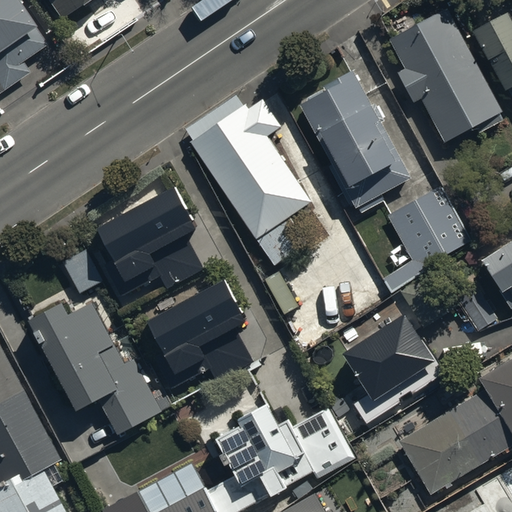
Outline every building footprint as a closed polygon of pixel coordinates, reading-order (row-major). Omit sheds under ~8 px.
[(0,0),(0,87),(29,67),(22,56),(46,40),(19,0),(0,0)] [(52,0),(59,11),(77,0),(52,0)] [(472,21),(511,96),(511,16),(505,3),(472,21)] [(424,101),(447,144),(477,128),(482,137),(508,123),(448,11),(392,41),(408,71),(402,74),(418,104),(424,101)] [(300,98),(360,210),(384,197),(381,190),(412,173),(355,68),(300,98)] [(262,97),(190,145),(271,265),(305,242),(288,216),(312,200),(267,135),(281,125),(262,97)] [(412,256),(382,274),(391,288),(475,236),(441,180),(386,213),(412,256)] [(176,185),(98,225),(125,277),(157,261),(151,250),(197,226),(176,185)] [(511,237),(484,255),(505,289),(509,287),(511,290),(511,237)] [(62,257),(79,289),(98,279),(81,247),(62,257)] [(401,287),(423,324),(461,301),(477,328),(498,316),(478,282),(456,295),(438,265),(401,287)] [(224,277),(146,317),(174,369),(206,353),(200,342),(246,318),(224,277)] [(42,338),(77,404),(96,394),(116,431),(170,403),(161,386),(149,392),(133,362),(125,366),(90,302),(69,313),(62,299),(30,316),(35,326),(32,327),(39,339),(42,338)] [(386,315),(344,342),(374,389),(435,350),(405,303),(397,308),(391,299),(381,305),(386,315)] [(0,511),(71,511),(56,481),(67,475),(57,456),(62,454),(0,337),(0,479),(0,511)] [(488,383),(511,420),(511,348),(479,369),(488,383)] [(511,434),(511,420),(488,383),(399,439),(430,487),(511,434)] [(239,511),(316,473),(316,475),(351,457),(327,411),(294,428),(288,418),(279,423),(268,402),(240,416),(244,423),(221,434),(227,444),(222,447),(228,457),(232,455),(241,472),(206,490),(190,460),(101,506),(103,511),(239,511)] [(442,501),(447,511),(511,511),(511,457),(481,474),(484,479),(442,501)] [(314,493),(280,511),(331,511),(330,509),(325,511),(314,493)]
